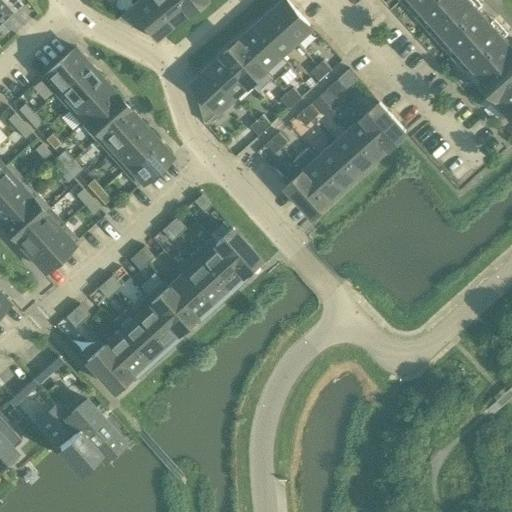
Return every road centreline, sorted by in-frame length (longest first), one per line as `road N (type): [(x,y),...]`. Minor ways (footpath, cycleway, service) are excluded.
road 1 (residential): [(0,350),(214,161)]
road 2 (unclassified): [(265,511),(261,446),(273,396),(293,362),(351,314)]
road 3 (residential): [(351,314),(389,355),(412,360),(511,271)]
road 4 (residential): [(351,314),(214,161)]
